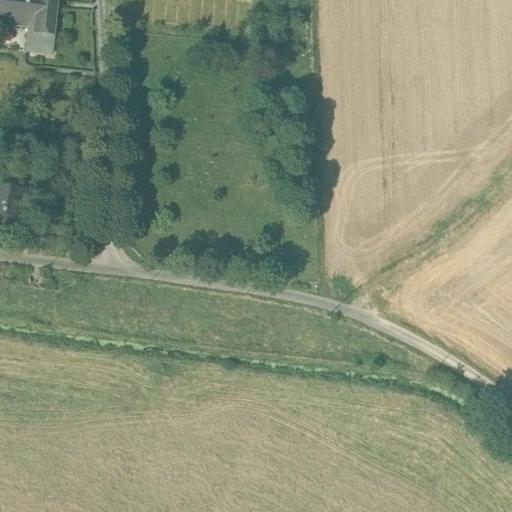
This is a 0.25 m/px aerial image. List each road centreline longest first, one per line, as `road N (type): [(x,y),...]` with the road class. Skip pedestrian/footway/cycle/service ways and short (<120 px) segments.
road 1 (track): [(0,252),(228,280),(338,306),(487,377),(511,399)]
road 2 (track): [(114,266),(105,238),(101,0)]
